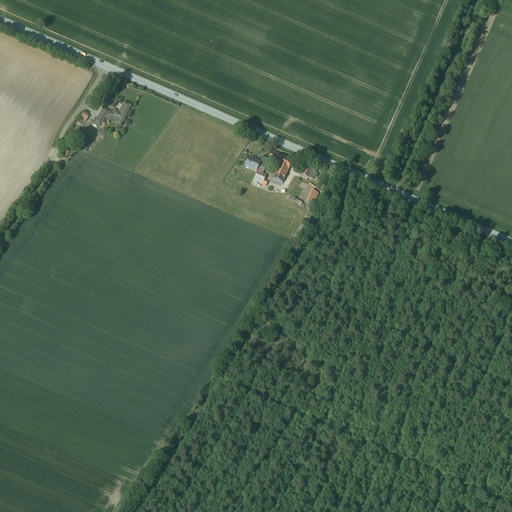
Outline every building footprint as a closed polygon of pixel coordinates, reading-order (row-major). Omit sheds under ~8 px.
[(124,100),(118,97),(110,111),(116,115),(124,100)] [(85,122),(89,116),(83,112),(78,118),(85,122)] [(75,145),(86,152),(91,143),(80,137),(75,145)] [(60,156),(66,159),(67,155),(71,157),(74,151),(65,147),(60,156)] [(257,159),(271,165),(265,178),(274,182),(280,169),(284,171),(288,163),(261,151),(257,159)] [(253,160),(240,155),(236,164),(249,169),(253,160)] [(304,169),(297,167),(292,177),(300,180),(304,169)] [(314,180),(317,171),(307,167),(304,176),(314,180)] [(259,175),(248,170),(243,180),(255,185),(259,175)]
